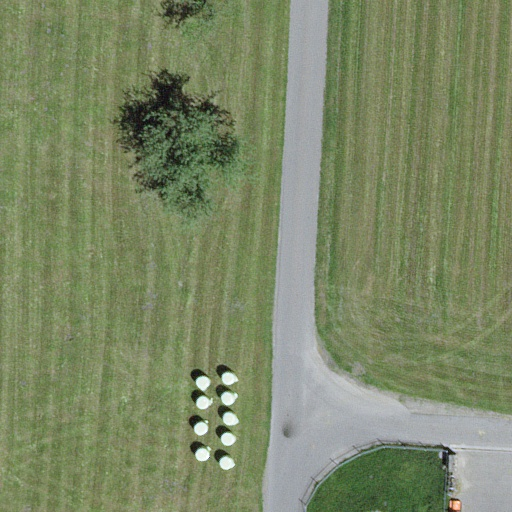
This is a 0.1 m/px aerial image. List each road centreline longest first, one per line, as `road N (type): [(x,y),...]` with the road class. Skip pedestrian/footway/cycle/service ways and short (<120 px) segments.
road 1 (track): [(293,424),(317,0)]
road 2 (track): [(293,424),(511,435)]
